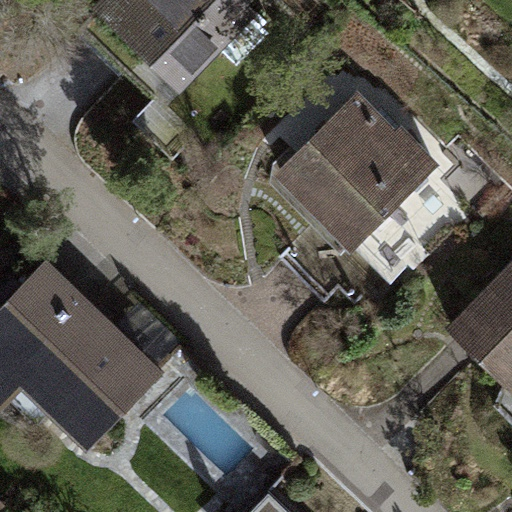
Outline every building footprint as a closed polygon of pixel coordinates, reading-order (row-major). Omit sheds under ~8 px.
[(246,0),(91,0),(181,94),(262,16),(246,0)] [(364,79),(275,163),(351,242),(439,159),(364,79)] [(511,254),(449,316),(511,379),(511,254)] [(49,262),(0,312),(0,403),(5,409),(33,380),(92,436),(159,367),(49,262)] [(307,511),(270,477),(236,511),(307,511)]
